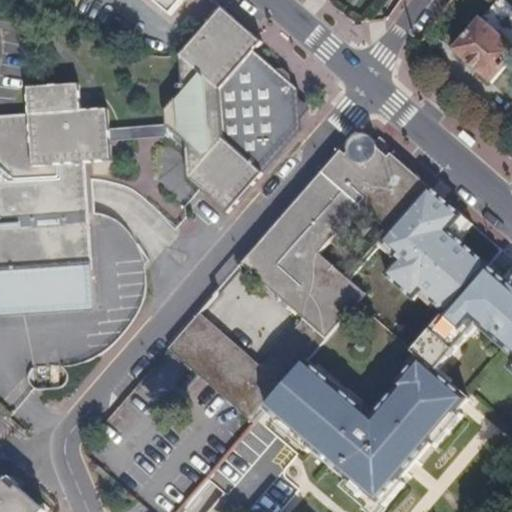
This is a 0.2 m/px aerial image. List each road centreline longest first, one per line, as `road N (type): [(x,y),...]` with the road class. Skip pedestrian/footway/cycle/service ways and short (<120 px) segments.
road 1 (residential): [(367,83),(357,104),(67,433),(65,454),(88,511)]
road 2 (secondary): [(367,83),(511,209)]
road 3 (secondary): [(269,0),(367,83)]
